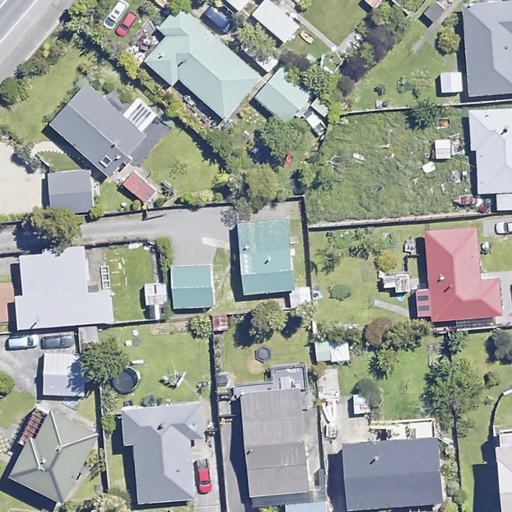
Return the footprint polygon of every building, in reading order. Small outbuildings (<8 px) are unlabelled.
[(511,0),(493,0),(463,3),(471,94),(511,90),(511,0)] [(260,74),(179,5),(155,32),(165,40),(143,65),(171,89),(180,78),(225,116),(260,74)] [(314,89),(280,62),(253,94),(286,122),(314,89)] [(146,132),(88,85),(53,128),(110,175),(146,132)] [(511,106),(468,109),(471,154),(476,153),(478,190),(496,190),(497,208),(511,207),(511,106)] [(91,167),(50,168),(51,211),(92,209),(91,167)] [(160,188),(137,167),(122,184),(145,205),(160,188)] [(233,221),(233,204),(207,205),(207,222),(233,221)] [(293,287),(287,217),(237,220),(243,291),(293,287)] [(474,225),(423,229),(430,318),(500,313),(497,277),(477,278),(474,225)] [(85,291),(83,245),(19,247),(21,323),(112,321),(111,290),(85,291)] [(410,288),(406,260),(380,264),(384,291),(410,288)] [(214,305),(211,265),(171,267),(173,307),(214,305)] [(166,282),(145,283),(146,305),(167,304),(166,282)] [(356,337),(316,339),(317,360),(357,359),(356,337)] [(85,393),(85,351),(44,351),(44,393),(85,393)] [(301,385),(238,390),(241,417),(229,418),(231,441),(241,440),(246,495),(285,491),(286,511),(326,511),(325,489),(310,490),(301,385)] [(200,435),(198,402),(125,407),(127,438),(135,437),(139,500),(194,496),(193,478),(217,476),(215,434),(200,435)] [(94,429),(46,405),(33,431),(28,428),(7,471),(60,497),(94,429)] [(440,498),(435,433),(341,440),(345,505),(440,498)] [(511,511),(511,434),(487,437),(495,511),(511,511)]
